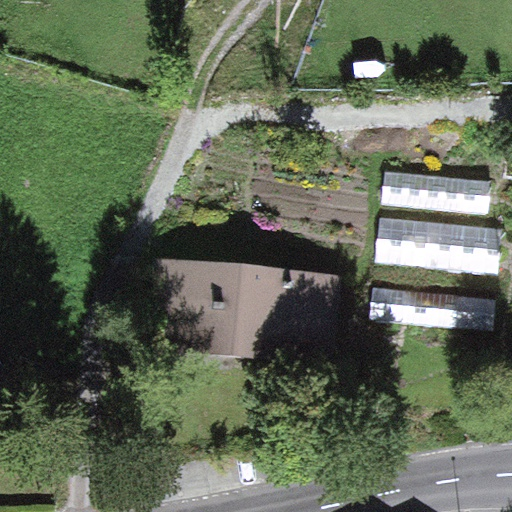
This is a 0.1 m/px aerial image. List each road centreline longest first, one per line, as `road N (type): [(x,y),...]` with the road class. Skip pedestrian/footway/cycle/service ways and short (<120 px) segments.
road 1 (unknown): [(250,0),(203,66),(93,336),(79,416),(82,511)]
road 2 (tertiary): [(304,511),(511,473)]
